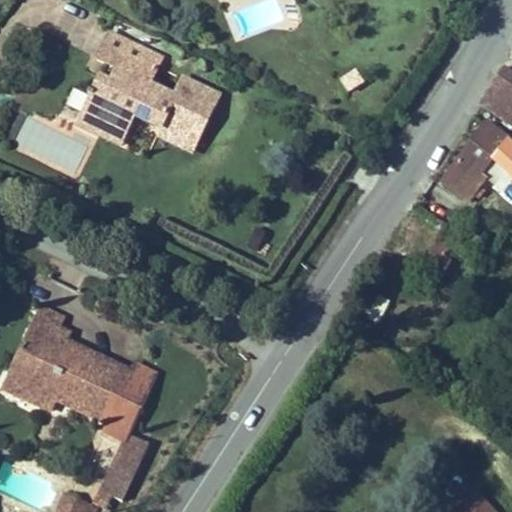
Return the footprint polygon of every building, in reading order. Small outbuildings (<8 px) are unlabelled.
[(218,0),(216,6),(235,11),(251,0),(218,0)] [(168,70),(116,44),(103,69),(124,79),(119,88),(112,85),(101,106),(123,117),(116,130),(135,139),(142,126),(173,140),(205,156),(230,105),(194,88),(186,105),(157,91),(168,70)] [(511,75),(504,68),(480,102),(490,110),(511,78),(511,75)] [(511,78),(490,110),(505,120),(511,110),(511,78)] [(87,134),(129,154),(135,139),(116,130),(123,117),(101,106),(87,134)] [(383,128),(381,115),(363,118),(365,131),(383,128)] [(511,144),(488,126),(447,183),(466,197),(500,151),(504,154),(511,144)] [(173,140),(167,149),(201,166),(205,156),(173,140)] [(69,321),(46,310),(18,368),(28,372),(17,397),(59,417),(63,410),(67,400),(113,422),(108,432),(105,439),(128,449),(106,496),(116,501),(126,506),(153,448),(134,439),(163,380),(139,369),(135,378),(71,347),(60,342),(65,330),(69,321)] [(71,347),(77,336),(65,330),(60,342),(71,347)] [(17,397),(28,372),(18,368),(7,392),(17,397)] [(113,422),(67,400),(63,410),(108,432),(113,422)] [(469,479),(458,489),(479,511),(489,511),(495,507),(469,479)] [(500,511),(495,507),(489,511),(479,511),(458,489),(435,511),(430,505),(423,511),(500,511)] [(103,511),(110,511),(116,501),(106,496),(99,510),(101,511),(103,511)] [(87,511),(90,505),(71,497),(64,511),(87,511)]
